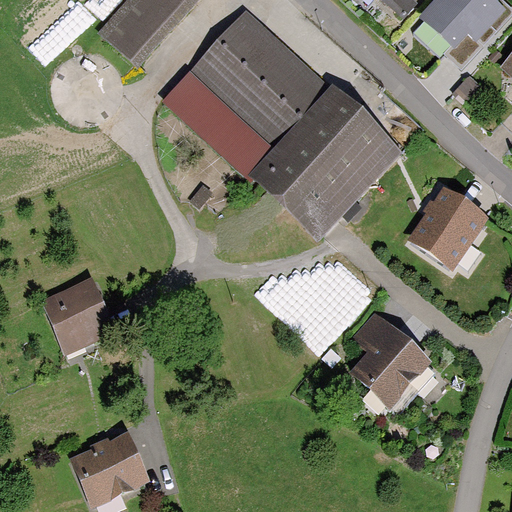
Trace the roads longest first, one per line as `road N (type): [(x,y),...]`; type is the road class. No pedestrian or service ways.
road 1 (unclassified): [(511,185),(319,0)]
road 2 (unknown): [(136,106),(190,276)]
road 3 (residential): [(511,352),(487,415),(466,511)]
